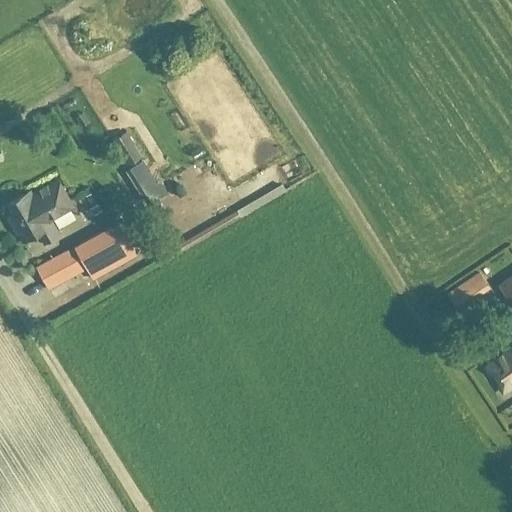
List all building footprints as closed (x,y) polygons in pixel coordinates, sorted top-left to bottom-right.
[(141,157),(126,133),(112,142),(127,166),(141,157)] [(142,158),(125,168),(147,204),(168,191),(160,179),(157,181),(142,158)] [(37,235),(43,245),(59,236),(50,220),(72,207),(56,181),(31,196),(30,193),(6,206),(12,216),(7,219),(21,244),(37,235)] [(135,256),(117,223),(35,267),(47,291),(86,269),(92,280),(135,256)] [(457,285),(467,301),(489,287),(478,271),(457,285)] [(511,278),(500,287),(511,304),(511,278)] [(511,341),(501,349),(506,355),(485,369),(489,376),(493,374),(501,385),(498,388),(502,394),(511,387),(511,341)]
